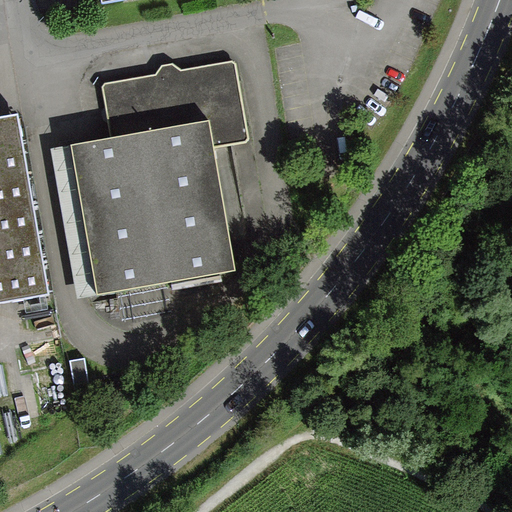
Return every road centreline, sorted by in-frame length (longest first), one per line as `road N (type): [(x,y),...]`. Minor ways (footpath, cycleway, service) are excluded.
road 1 (unknown): [(28,48),(77,325),(103,346),(156,346),(238,287),(274,232),(267,12)]
road 2 (secondary): [(57,511),(137,467),(263,362),(350,263),(427,149),(495,0)]
